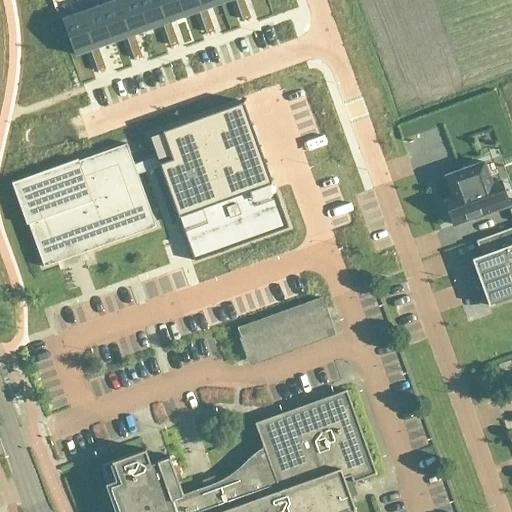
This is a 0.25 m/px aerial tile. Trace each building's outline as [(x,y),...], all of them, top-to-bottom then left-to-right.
[(135,0),(117,0),(116,1),(129,37),(133,35),(147,30),(135,0)] [(156,0),(135,0),(147,30),(161,25),(165,24),(156,0)] [(176,0),(156,0),(165,24),(169,22),(183,17),(176,0)] [(197,0),(176,0),(183,17),(197,12),(201,11),(197,0)] [(217,0),(197,0),(201,11),(205,9),(219,4),(217,0)] [(233,0),(237,10),(245,7),(242,0),(233,0)] [(116,1),(98,7),(111,43),(125,38),(129,37),(116,1)] [(98,7),(80,14),(93,50),(97,48),(111,43),(98,7)] [(245,7),(237,10),(241,21),(249,18),(245,7)] [(201,11),(197,12),(201,23),(209,20),(205,9),(201,11)] [(80,14),(60,20),(73,57),(88,51),(93,50),(80,14)] [(209,20),(201,23),(205,34),(213,31),(209,20)] [(165,24),(161,25),(165,36),(173,33),(169,22),(165,24)] [(173,33),(165,36),(168,47),(177,44),(173,33)] [(129,37),(125,38),(128,49),(137,46),(133,35),(129,37)] [(137,46),(128,49),(132,60),(140,57),(137,46)] [(93,50),(88,51),(92,62),(100,59),(97,48),(93,50)] [(100,59),(92,62),(96,73),(104,70),(100,59)] [(155,158),(133,166),(136,175),(158,167),(193,263),(287,229),(242,103),(148,137),(155,158)] [(125,145),(13,185),(42,268),(155,228),(125,145)] [(453,227),(507,207),(499,183),(490,186),(482,163),(444,177),(452,200),(444,203),(453,227)] [(473,280),(476,290),(481,289),(487,307),(511,298),(511,228),(475,242),(480,257),(470,260),(477,279),(473,280)] [(132,288),(141,308),(153,302),(145,283),(132,288)] [(319,299),(235,329),(240,342),(324,312),(319,299)] [(149,464),(144,450),(100,466),(116,511),(354,511),(352,505),(342,479),(348,477),(351,484),(366,478),(375,475),(345,391),(327,398),(322,400),(253,424),(262,448),(254,454),(248,458),(243,463),(238,468),(233,473),(227,477),(221,480),(215,483),(213,477),(200,482),(202,488),(194,491),(181,496),(177,484),(174,476),(168,457),(149,464)] [(376,502),(373,493),(359,498),(363,507),(376,502)]
